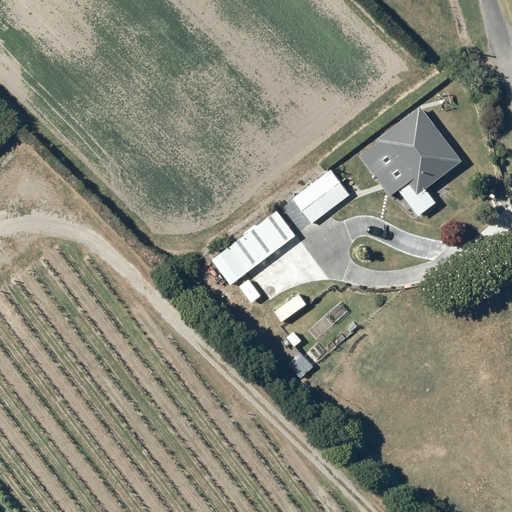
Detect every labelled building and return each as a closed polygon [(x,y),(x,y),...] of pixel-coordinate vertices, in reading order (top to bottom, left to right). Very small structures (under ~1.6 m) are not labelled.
[(465,160),(424,106),(362,153),(394,194),(401,188),(422,215),(438,202),(428,188),(465,160)] [(352,195),(334,169),(295,196),(314,223),(352,195)] [(299,235),(280,208),(230,245),(249,271),(299,235)] [(310,304),(302,292),(276,309),(284,322),(310,304)] [(307,351),(289,363),(300,379),(318,367),(307,351)]
